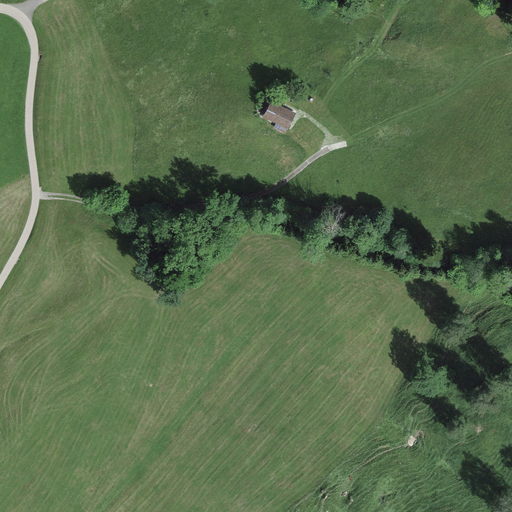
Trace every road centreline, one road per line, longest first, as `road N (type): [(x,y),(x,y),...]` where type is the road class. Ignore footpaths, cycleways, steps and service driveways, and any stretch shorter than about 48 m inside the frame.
road 1 (unclassified): [(0,8),(28,23),(37,50),(37,216),(0,291)]
road 2 (track): [(323,152),(262,191),(206,199),(36,195)]
